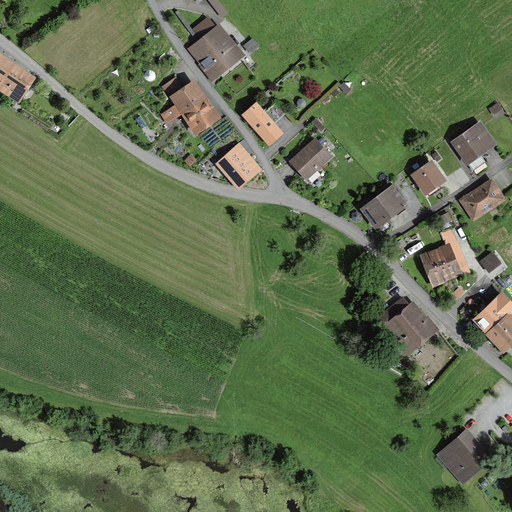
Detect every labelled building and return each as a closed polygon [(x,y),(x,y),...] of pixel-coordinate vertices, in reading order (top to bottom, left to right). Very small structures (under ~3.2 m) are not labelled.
[(210,12),(193,26),(199,33),(216,20),(210,12)] [(238,57),(216,28),(200,41),(223,68),(238,57)] [(245,46),(250,52),(257,45),(253,39),(245,46)] [(204,70),(211,78),(223,68),(200,41),(192,47),(204,61),(202,62),(206,68),(204,70)] [(0,54),(0,78),(3,81),(0,85),(0,88),(17,99),(30,80),(12,68),(15,64),(0,54)] [(184,109),(197,129),(215,118),(192,84),(175,95),(179,102),(163,113),(168,120),(184,109)] [(265,113),(274,123),(285,114),(275,103),(265,113)] [(498,103),(490,109),(493,114),(502,108),(498,103)] [(270,142),(279,134),(254,105),(245,113),(270,142)] [(312,122),(321,132),(325,128),(316,118),(312,122)] [(479,154),(487,149),(486,148),(493,143),(479,124),(454,142),(473,169),(484,161),(479,154)] [(316,139),(291,162),(306,179),(331,156),(316,139)] [(220,160),(239,184),(257,170),(237,145),(220,160)] [(432,155),(437,161),(441,158),(436,152),(432,155)] [(191,155),(186,161),(189,165),(195,159),(191,155)] [(415,175),(426,191),(442,180),(431,164),(415,175)] [(491,181),(463,200),(474,218),(503,199),(491,181)] [(392,188),(382,195),(395,211),(404,204),(392,188)] [(363,209),(376,226),(395,211),(382,195),(376,200),(374,197),(369,200),(371,203),(363,209)] [(443,231),(449,228),(455,225),(449,213),(437,219),(443,231)] [(460,271),(456,260),(463,257),(457,243),(449,228),(443,231),(440,233),(446,248),(425,256),(435,281),(460,271)] [(499,263),(491,253),(481,261),(488,271),(499,263)] [(454,289),(459,295),(466,289),(461,284),(454,289)] [(480,321),(490,331),(507,315),(511,310),(511,305),(502,295),(484,312),(487,314),(480,321)] [(380,317),(407,350),(435,327),(427,316),(422,321),(404,298),(380,317)] [(511,340),(511,320),(507,315),(490,331),(505,347),(511,340)] [(440,454),(463,481),(489,459),(465,432),(440,454)]
